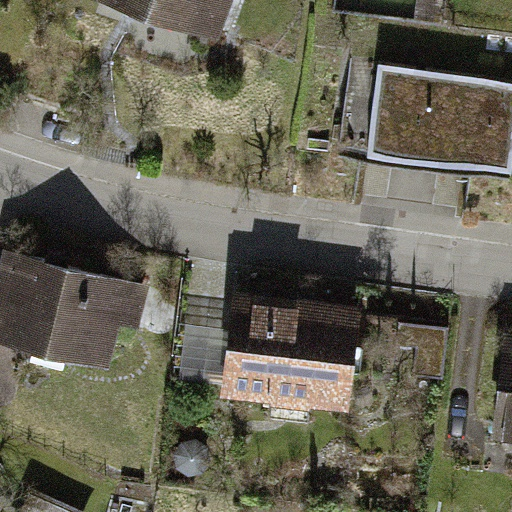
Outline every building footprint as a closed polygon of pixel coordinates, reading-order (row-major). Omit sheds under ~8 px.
[(99,0),(92,19),(221,67),(243,6),(225,0),(99,0)] [(511,79),(370,61),(358,148),(511,168),(511,79)] [(140,278),(0,239),(0,323),(119,356),(140,278)] [(343,301),(216,286),(204,388),(331,403),(343,301)] [(414,317),(412,378),(449,379),(450,318),(414,317)] [(511,333),(489,331),(478,431),(511,434),(511,333)]
